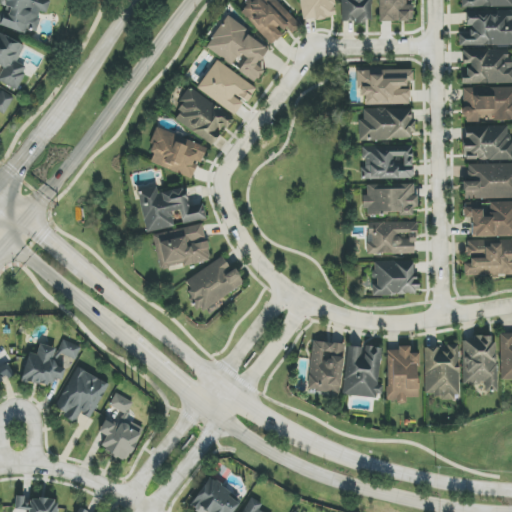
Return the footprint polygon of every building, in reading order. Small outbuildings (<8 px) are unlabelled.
[(51,0),(50,0),(0,0),(0,5),(5,7),(0,25),(0,26),(25,33),(26,30),(36,32),(41,12),(47,14),(51,0)] [(272,45),(288,30),(292,34),(300,26),(276,0),(249,0),(239,10),(272,45)] [(299,0),(302,21),(335,18),(333,0),(299,0)] [(371,0),(341,0),(342,23),(371,22),(371,0)] [(378,0),(379,22),(413,21),(413,0),(406,0),(405,0),(378,0)] [(511,6),(511,0),(464,0),(465,8),(511,6)] [(460,46),(511,45),(511,12),(467,14),(468,32),(459,32),(460,46)] [(206,48),(255,83),(263,71),(257,66),(269,48),(227,18),(206,48)] [(24,47),(0,34),(0,66),(4,68),(0,75),(0,82),(16,90),(28,68),(17,62),(24,47)] [(511,83),(511,49),(463,50),(463,67),(461,67),(461,84),(511,83)] [(256,88),(216,60),(195,90),(190,87),(175,108),(181,112),(175,120),(212,146),(225,127),(227,129),(235,118),(256,88)] [(365,105),(409,104),(409,82),(412,82),(412,70),(357,71),(358,96),(365,96),(365,105)] [(511,87),(463,88),(464,123),(479,122),(479,120),(511,119),(511,87)] [(0,113),(3,115),(14,97),(3,90),(0,94),(0,113)] [(363,110),(364,121),(358,121),(359,141),(414,138),(413,108),(363,110)] [(206,147),(157,128),(148,152),(153,154),(150,162),(193,179),(206,147)] [(511,160),(511,141),(508,142),(508,128),(464,128),(463,160),(511,160)] [(413,178),(412,146),(362,148),(363,180),(413,178)] [(464,199),(511,198),(511,163),(468,165),(468,182),(463,182),(464,199)] [(412,214),(412,207),(416,207),(416,185),(367,185),(367,195),(364,195),(364,214),(412,214)] [(206,221),(203,205),(189,207),(186,188),(156,193),(155,188),(138,191),(145,231),(206,221)] [(416,222),(367,223),(368,255),(416,254),(416,222)] [(155,234),(161,268),(182,264),(183,266),(211,261),(207,242),(205,242),(202,225),(155,234)] [(511,275),(511,240),(467,241),(467,257),(471,257),(471,263),(464,263),(464,276),(511,275)] [(181,283),(200,312),(243,285),(224,256),(181,283)] [(373,296),(416,296),(416,261),(373,261),(373,296)] [(511,379),(511,333),(500,334),(501,380),(511,379)] [(462,342),(463,385),(484,385),(484,392),(497,391),(496,336),(474,336),(474,341),(462,342)] [(339,393),(345,345),(312,341),(307,390),(339,393)] [(22,381),(50,387),(52,379),(63,381),(67,362),(62,361),(63,357),(77,360),(80,346),(61,342),(60,349),(38,345),(36,355),(28,353),(22,381)] [(347,346),(345,396),(379,398),(381,347),(347,346)] [(425,347),(426,398),(460,397),(458,346),(425,347)] [(387,350),(387,402),(405,402),(405,398),(418,398),(418,354),(410,354),(410,347),(398,347),(398,350),(387,350)] [(0,382),(14,374),(0,350),(0,382)] [(90,419),(109,385),(78,367),(53,409),(75,422),(80,414),(90,419)] [(189,508),(194,511),(232,511),(241,501),(209,479),(189,508)] [(57,511),(59,501),(16,497),(14,510),(28,511),(27,511),(57,511)] [(261,511),(265,505),(249,498),(241,511),(261,511)]
